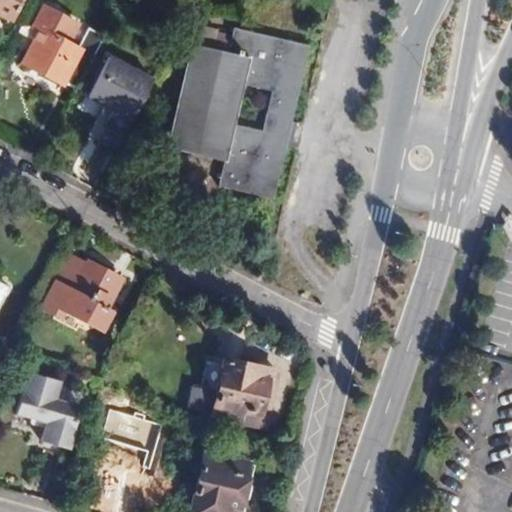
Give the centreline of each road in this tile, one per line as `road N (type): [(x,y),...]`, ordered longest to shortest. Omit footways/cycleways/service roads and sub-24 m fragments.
road 1 (residential): [(351,345),(0,163)]
road 2 (secondary): [(349,511),(426,295),(454,186)]
road 3 (secondary): [(351,345),(307,511)]
road 4 (secondary): [(390,178),(351,345)]
road 5 (secondary): [(461,148),(487,0)]
